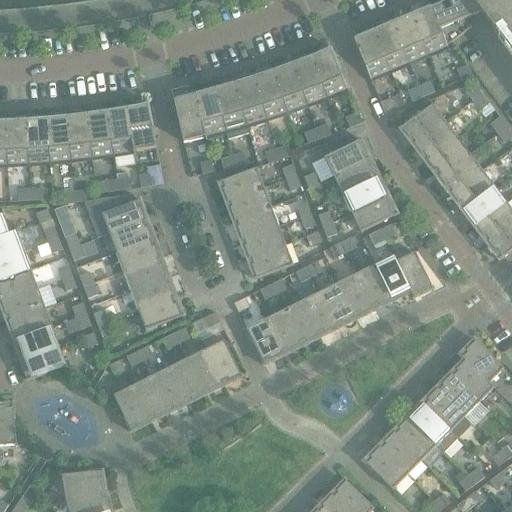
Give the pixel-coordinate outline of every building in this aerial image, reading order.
[(441,32),(466,21),(481,14),(470,0),(453,0),(451,1),(449,0),(444,0),(439,2),(440,6),(431,10),(430,6),(428,7),(430,10),(447,49),(449,52),(450,52),(447,47),(441,32)] [(511,0),(470,0),(481,14),(495,32),(501,27),(505,32),(504,33),(511,44),(511,0)] [(430,10),(428,7),(420,10),(421,14),(412,18),(411,14),(410,15),(411,18),(428,57),(447,49),(430,10)] [(411,18),(410,15),(401,18),(403,22),(393,25),(392,22),(391,22),(410,65),(428,57),(411,18)] [(410,65),(391,22),(382,26),(384,30),(375,33),(391,73),(410,65)] [(391,73),(375,33),(373,30),(372,30),(363,34),(365,37),(354,42),(371,81),(391,73)] [(348,91),(330,48),(320,52),(321,56),(312,60),(327,100),(348,91)] [(327,100),(312,60),(311,56),(301,60),(302,63),(293,67),(307,107),(327,100)] [(307,107),(293,67),(292,63),(282,67),(283,70),(274,74),(287,115),(307,107)] [(473,77),(468,67),(457,72),(461,82),(473,77)] [(287,115),(274,74),(273,70),(263,74),(264,77),(254,80),(267,121),(287,115)] [(267,121),(254,80),(253,77),(252,77),(243,80),(244,83),(235,86),(247,128),(267,121)] [(247,128),(235,86),(234,83),(224,86),(225,89),(215,92),(226,134),(247,128)] [(434,93),(430,83),(419,88),(423,98),(434,93)] [(482,96),(475,86),(466,93),(473,103),(482,96)] [(226,134),(215,92),(214,88),(204,91),(205,95),(196,97),(206,139),(226,134)] [(423,98),(419,88),(408,93),(412,103),(423,98)] [(206,139),(196,97),(195,94),(194,94),(184,96),(185,100),(174,102),(184,144),(206,139)] [(489,106),(482,96),(473,103),(480,112),(489,106)] [(397,109),(393,99),(380,104),(385,114),(397,109)] [(157,150),(148,104),(137,106),(138,109),(128,111),(135,154),(157,150)] [(416,145),(445,123),(433,106),(402,130),(410,142),(412,140),(416,145)] [(135,154),(128,111),(127,108),(117,109),(118,113),(108,114),(114,157),(134,154),(135,154)] [(114,157),(108,114),(107,111),(97,112),(97,116),(88,117),(92,160),(114,157)] [(92,160),(88,117),(87,114),(77,115),(77,119),(67,120),(71,163),(92,160)] [(362,124),(358,114),(346,119),(350,130),(362,124)] [(71,163),(67,120),(67,116),(66,116),(57,117),(57,121),(47,122),(50,165),(71,163)] [(50,165),(47,122),(47,118),(36,119),(36,122),(27,123),(29,166),(50,165)] [(507,129),(499,119),(491,126),(498,135),(507,129)] [(29,166),(27,123),(27,120),(16,120),(16,124),(6,124),(7,167),(29,166)] [(428,161),(458,139),(445,123),(416,145),(414,146),(423,158),(425,156),(428,161)] [(331,137),(327,126),(316,130),(320,141),(331,137)] [(511,139),(511,135),(507,129),(498,135),(505,145),(511,139)] [(320,141),(316,130),(305,135),(308,145),(320,141)] [(441,177),(470,156),(458,139),(428,161),(426,163),(435,174),(437,173),(441,177)] [(366,162),(364,156),(366,155),(360,142),(324,159),(334,178),(366,162)] [(292,158),(290,152),(288,147),(277,151),(280,161),(292,158)] [(280,161),(277,151),(265,154),(269,165),(280,161)] [(247,165),(244,154),(233,158),(236,168),(247,165)] [(453,194),(482,172),(470,156),(441,177),(438,179),(447,190),(449,189),(453,194)] [(236,168),(233,158),(221,161),(224,172),(236,168)] [(375,180),(373,175),(375,174),(369,161),(366,162),(334,178),(343,197),(375,180)] [(214,174),(211,162),(200,165),(203,176),(214,174)] [(297,178),(293,166),(283,170),(287,181),(297,178)] [(265,190),(257,170),(223,183),(225,190),(223,191),(228,204),(231,203),(265,190)] [(465,210),(495,188),(482,172),(453,194),(451,195),(459,207),(462,205),(465,210)] [(152,187),(150,175),(139,177),(141,189),(152,187)] [(319,186),(315,175),(304,179),(308,190),(319,186)] [(302,189),(297,178),(287,181),(291,193),(302,189)] [(384,198),(381,193),(384,192),(378,179),(375,180),(343,197),(352,215),(384,198)] [(131,191),(130,180),(117,181),(119,192),(131,191)] [(119,192),(117,181),(105,183),(107,194),(119,192)] [(323,198),(319,186),(308,190),(313,201),(323,198)] [(477,226),(507,204),(495,188),(465,210),(463,212),(472,223),(474,221),(477,226)] [(43,201),(43,190),(30,191),(31,202),(43,201)] [(272,209),(265,190),(231,203),(233,209),(230,210),(235,223),(238,222),(272,209)] [(31,202),(30,191),(19,192),(19,203),(31,202)] [(88,203),(87,197),(86,192),(75,193),(76,204),(88,203)] [(76,204),(75,193),(62,195),(63,206),(76,204)] [(394,218),(391,211),(393,210),(387,197),(384,198),(352,215),(361,234),(394,218)] [(146,223),(141,209),(139,210),(136,203),(102,216),(110,236),(144,224),(146,223)] [(312,216),(307,204),(297,208),(301,220),(312,216)] [(490,242),(511,226),(511,211),(507,204),(477,226),(475,228),(484,239),(486,238),(490,242)] [(279,228),(272,209),(238,222),(240,228),(237,229),(242,242),(245,241),(279,228)] [(52,221),(49,214),(48,211),(37,215),(40,226),(52,221)] [(333,224),(329,213),(318,217),(323,228),(333,224)] [(0,239),(11,235),(4,216),(0,217),(0,239)] [(316,227),(312,216),(301,220),(305,231),(316,227)] [(153,242),(148,228),(146,229),(144,224),(110,236),(117,256),(151,243),(153,242)] [(337,236),(333,224),(323,228),(327,240),(337,236)] [(396,236),(391,226),(380,232),(385,241),(396,236)] [(503,260),(511,253),(511,226),(490,242),(488,244),(496,255),(498,254),(503,260)] [(286,247),(279,228),(245,241),(247,247),(245,248),(250,261),(252,261),(286,247)] [(59,240),(55,229),(44,232),(49,244),(59,240)] [(385,241),(380,232),(369,237),(374,247),(385,241)] [(0,260),(24,252),(17,233),(11,235),(0,239),(0,260)] [(322,244),(318,234),(307,238),(311,249),(322,244)] [(80,247),(76,236),(65,240),(70,251),(80,247)] [(357,249),(354,244),(352,239),(341,244),(346,254),(357,249)] [(63,251),(59,240),(49,244),(53,255),(63,251)] [(161,261),(156,247),(153,248),(151,243),(117,256),(124,274),(158,262),(161,261)] [(346,254),(341,244),(330,250),(335,260),(346,254)] [(84,258),(80,247),(70,251),(74,262),(84,258)] [(294,267),(286,247),(252,261),(254,266),(252,267),(257,281),(294,267)] [(0,282),(32,272),(24,252),(0,260),(0,282)] [(432,289),(415,254),(397,263),(413,296),(418,293),(420,295),(432,289)] [(413,296),(397,263),(394,257),(375,267),(392,299),(397,296),(398,299),(410,293),(412,296),(413,296)] [(168,280),(163,266),(160,267),(158,262),(124,274),(131,293),(165,281),(168,280)] [(322,273),(317,263),(307,268),(312,278),(322,273)] [(73,278),(69,266),(58,270),(63,282),(73,278)] [(393,301),(392,299),(375,267),(356,276),(374,308),(379,305),(380,308),(393,301)] [(312,278),(307,268),(296,274),(301,284),(312,278)] [(32,272),(0,282),(0,297),(2,297),(4,303),(39,291),(32,272)] [(94,285),(90,274),(79,278),(84,289),(94,285)] [(374,308),(356,276),(338,285),(355,317),(361,315),(362,317),(375,310),(374,308)] [(77,289),(73,278),(63,282),(67,293),(77,289)] [(175,299),(170,286),(167,286),(165,281),(131,293),(138,313),(173,300),(175,299)] [(287,291),(282,281),(271,286),(276,296),(287,291)] [(98,296),(94,285),(84,289),(88,300),(98,296)] [(357,320),(355,317),(338,285),(320,294),(337,326),(342,324),(344,326),(357,320)] [(276,296),(271,286),(260,292),(265,302),(276,296)] [(46,310),(39,291),(4,303),(2,304),(7,317),(9,316),(11,322),(46,310)] [(338,329),(337,326),(320,294),(302,303),(319,335),(324,333),(325,335),(338,329)] [(250,309),(245,299),(234,305),(238,315),(250,309)] [(182,318),(179,311),(177,305),(175,306),(173,300),(138,313),(146,332),(182,318)] [(319,335),(302,303),(284,312),(301,345),(306,342),(307,344),(320,338),(319,335)] [(87,316),(83,305),(73,309),(77,320),(87,316)] [(53,328),(49,319),(46,310),(11,322),(9,323),(14,336),(16,335),(18,341),(53,328)] [(108,323),(104,312),(94,316),(98,327),(108,323)] [(301,345),(284,312),(265,321),(282,354),(288,351),(289,353),(302,347),(301,345)] [(220,324),(215,314),(204,320),(209,330),(220,324)] [(91,328),(87,316),(77,320),(81,332),(91,328)] [(284,356),(282,354),(265,321),(246,331),(263,364),(270,360),(271,363),(284,356)] [(112,335),(108,323),(98,327),(102,338),(112,335)] [(60,348),(53,329),(53,328),(18,341),(16,342),(21,355),(23,354),(25,360),(60,348)] [(190,339),(185,329),(174,335),(179,345),(190,339)] [(98,346),(94,334),(84,338),(88,350),(98,346)] [(179,345),(174,335),(164,340),(168,350),(179,345)] [(242,377),(224,342),(205,351),(222,384),(228,381),(229,383),(242,377)] [(504,370),(476,343),(466,353),(468,355),(464,359),(490,385),(504,370)] [(67,368),(66,364),(60,348),(25,360),(23,361),(28,374),(30,374),(33,381),(67,368)] [(153,358),(148,348),(138,353),(142,363),(153,358)] [(222,384),(205,351),(187,361),(204,393),(210,390),(211,393),(224,386),(222,384)] [(142,363),(138,353),(127,359),(132,368),(142,363)] [(494,389),(490,385),(464,359),(463,360),(465,363),(456,372),(458,374),(454,378),(479,404),(494,389)] [(205,395),(204,393),(187,361),(169,370),(186,402),(191,399),(192,402),(205,395)] [(126,372),(121,362),(110,367),(115,377),(126,372)] [(186,402),(169,370),(151,379),(168,411),(173,408),(174,411),(187,404),(186,402)] [(479,404),(454,378),(452,376),(442,387),(444,388),(440,393),(465,419),(479,404)] [(169,413),(168,411),(151,379),(132,388),(151,423),(149,420),(155,418),(156,420),(169,413)] [(151,423),(132,388),(113,397),(130,430),(136,427),(138,429),(151,423)] [(465,419),(440,393),(438,391),(428,401),(430,403),(425,407),(451,433),(465,419)] [(451,433),(425,407),(423,405),(413,416),(415,417),(411,422),(436,448),(451,433)] [(0,447),(17,447),(15,420),(14,410),(6,411),(6,408),(0,408),(0,447)] [(436,448),(411,422),(409,420),(399,430),(401,432),(397,436),(422,462),(436,448)] [(422,462),(397,436),(395,434),(385,445),(387,446),(382,451),(408,477),(422,462)] [(511,458),(511,446),(511,445),(501,453),(508,461),(511,458)] [(408,477),(382,451),(380,449),(370,459),(372,461),(367,466),(393,492),(408,477)] [(508,461),(501,453),(491,460),(498,469),(508,461)] [(511,478),(511,472),(509,468),(499,475),(505,484),(511,478)] [(485,479),(478,470),(469,477),(475,486),(485,479)] [(105,495),(102,480),(100,481),(98,473),(62,477),(66,503),(67,506),(102,495),(105,495)] [(505,484),(499,475),(490,483),(496,491),(505,484)] [(475,486),(469,477),(459,485),(466,493),(475,486)] [(373,511),(375,510),(347,483),(337,493),(338,495),(334,499),(347,511),(373,511)] [(482,501),(476,493),(467,500),(473,508),(482,501)] [(110,511),(107,500),(104,501),(102,495),(67,506),(69,511),(110,511)] [(451,505),(444,496),(435,503),(441,511),(451,505)] [(347,511),(334,499),(332,497),(322,508),(324,509),(321,511),(347,511)] [(22,511),(26,511),(32,504),(23,498),(16,508),(22,511)] [(0,511),(5,511),(9,507),(0,500),(0,511)] [(468,511),(473,508),(467,500),(457,507),(461,511),(468,511)] [(441,511),(435,503),(425,510),(426,511),(441,511)]
